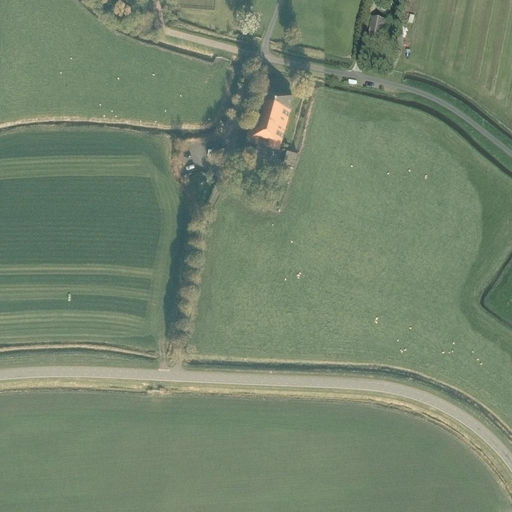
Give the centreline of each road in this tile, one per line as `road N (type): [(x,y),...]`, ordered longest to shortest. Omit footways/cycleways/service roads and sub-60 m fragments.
road 1 (tertiary): [(511,464),(446,408),(375,386),(0,375)]
road 2 (unclassified): [(511,154),(421,93),(170,33)]
